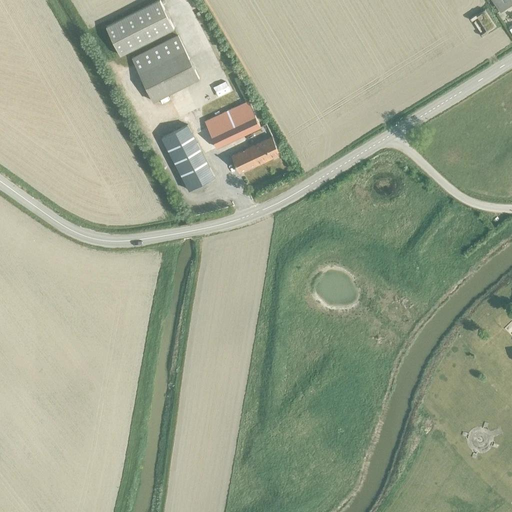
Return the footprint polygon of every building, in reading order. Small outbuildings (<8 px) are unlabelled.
[(121,55),(175,28),(160,0),(158,0),(107,26),(121,55)] [(511,0),(492,0),(501,12),(511,4),(511,0)] [(476,15),(471,18),(472,21),(477,17),(486,31),(481,34),(483,36),(488,33),(489,31),(497,26),(485,10),(478,14),(476,15)] [(178,35),(132,58),(154,102),(200,79),(178,35)] [(249,100),(205,120),(218,148),(261,127),(249,100)] [(188,124),(163,137),(190,190),(215,177),(188,124)] [(273,136),(232,155),(240,172),(258,163),(259,164),(273,157),(274,157),(279,155),(279,154),(281,153),(273,136)] [(500,331),(490,339),(500,351),(510,343),(500,331)]
